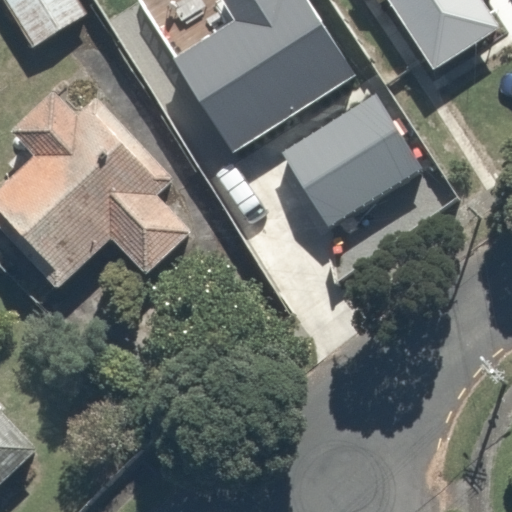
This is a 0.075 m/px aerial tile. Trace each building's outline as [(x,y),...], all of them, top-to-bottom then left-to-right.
[(83,0),(0,0),(0,3),(31,50),(90,10),(83,0)] [(173,63),(147,79),(202,166),(312,98),(370,62),(331,0),(219,0),(157,39),(173,63)] [(511,0),(384,0),(431,68),(511,12),(511,0)] [(161,195),(175,184),(99,89),(74,109),(55,85),(0,128),(0,149),(17,171),(0,183),(0,227),(48,290),(101,249),(127,281),(190,231),(161,195)] [(393,92),(336,130),(387,205),(443,167),(393,92)] [(0,485),(33,454),(0,419),(0,485)]
